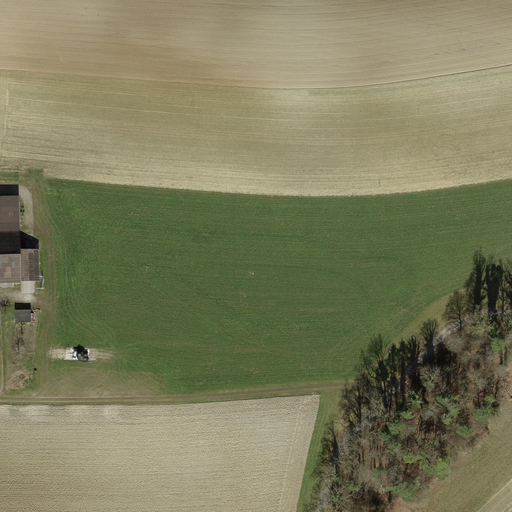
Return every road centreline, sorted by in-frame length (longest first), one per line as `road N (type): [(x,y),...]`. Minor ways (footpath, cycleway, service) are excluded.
road 1 (track): [(0,400),(392,389)]
road 2 (track): [(322,511),(352,434),(437,339),(464,318),(511,309)]
